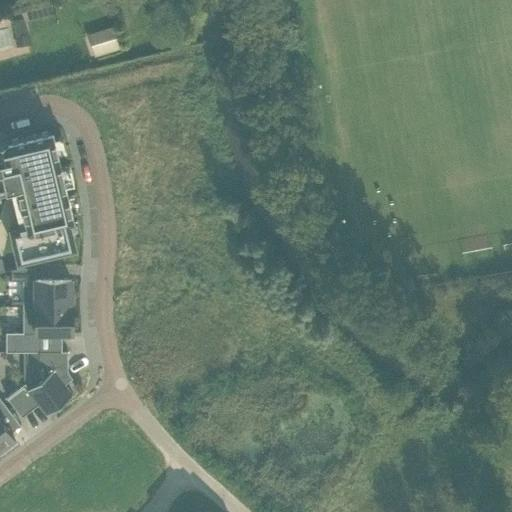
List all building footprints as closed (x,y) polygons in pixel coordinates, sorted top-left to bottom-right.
[(114,26),(95,32),(101,51),(121,45),(114,26)] [(17,48),(31,44),(28,34),(14,37),(17,48)] [(0,189),(16,186),(26,229),(22,230),(20,224),(13,226),(9,227),(17,260),(74,246),(68,221),(73,220),(52,130),(6,141),(6,139),(0,140),(0,189)] [(22,280),(22,306),(71,305),(70,305),(70,278),(34,279),(34,267),(22,267),(10,269),(11,280),(22,280)] [(5,332),(5,351),(38,351),(39,351),(39,333),(71,333),(71,305),(22,306),(22,332),(5,332)] [(24,382),(6,396),(21,416),(38,403),(46,414),(72,394),(64,384),(72,377),(63,366),(67,363),(66,350),(39,351),(38,351),(38,367),(43,367),(43,375),(28,387),(24,382)] [(0,448),(15,438),(0,418),(0,415),(8,409),(0,398),(0,448)]
